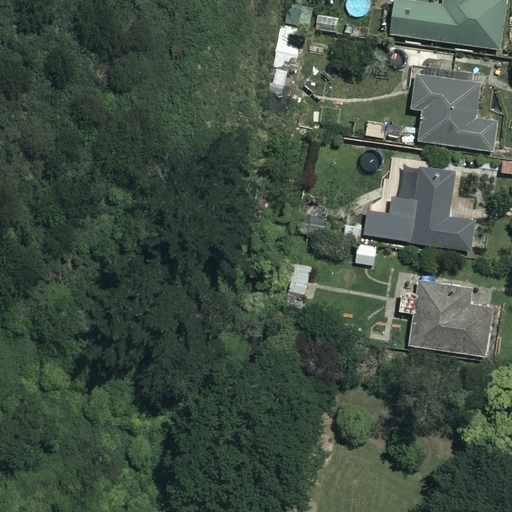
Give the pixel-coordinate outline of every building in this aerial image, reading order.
[(505,0),(395,0),(391,30),(498,47),(505,0)] [(310,32),(280,26),(268,89),(298,94),(310,32)] [(483,76),(415,68),(410,106),(422,108),(418,138),(492,148),(496,118),(477,116),(483,76)] [(342,105),(321,102),(318,124),(339,127),(342,105)] [(455,169),(404,161),(399,193),(391,192),(388,210),(368,207),(364,232),(469,248),(474,218),(448,215),(455,169)] [(311,264),(295,261),(289,290),(305,293),(311,264)] [(468,280),(402,274),(399,308),(412,309),(409,347),(485,354),(489,306),(466,304),(468,280)]
